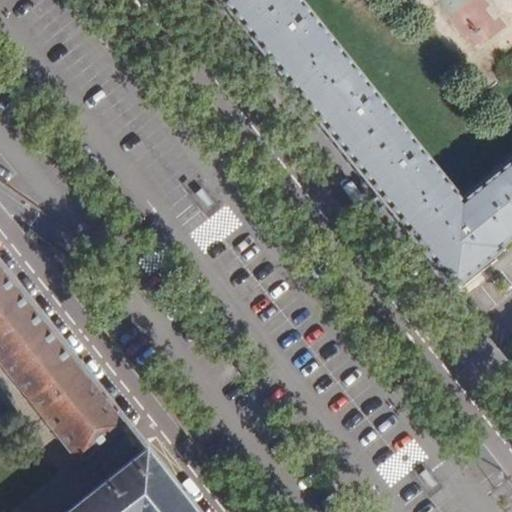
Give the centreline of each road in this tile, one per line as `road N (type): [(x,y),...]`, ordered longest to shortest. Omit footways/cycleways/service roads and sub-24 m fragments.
road 1 (residential): [(511,455),(144,0)]
road 2 (unclassified): [(0,235),(220,511)]
